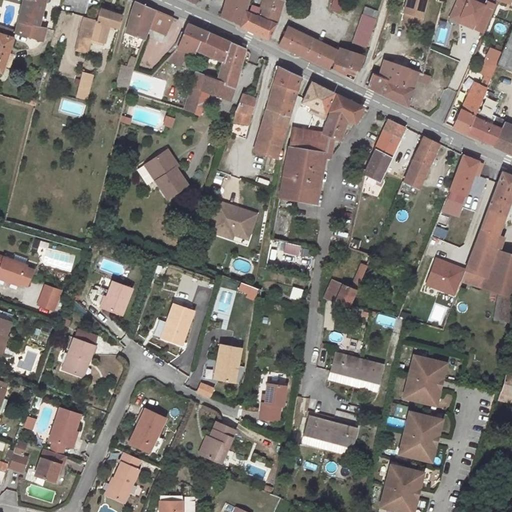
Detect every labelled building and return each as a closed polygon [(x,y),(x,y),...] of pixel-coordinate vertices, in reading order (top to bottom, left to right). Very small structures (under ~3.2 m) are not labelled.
[(23,0),(18,19),(37,25),(43,0),(23,0)] [(157,10),(135,0),(126,31),(146,39),(157,10)] [(247,0),(224,0),(222,8),(211,3),(209,10),(240,25),(244,10),(247,0)] [(246,10),(244,10),(240,25),(239,26),(268,40),(275,23),(282,0),(261,0),(257,14),(246,10)] [(248,0),(246,10),(257,14),(261,0),(248,0)] [(405,15),(403,23),(419,28),(426,0),(406,0),(403,14),(405,15)] [(477,24),(475,29),(484,33),(496,5),(487,1),(485,5),(472,0),(459,0),(453,14),(477,24)] [(99,8),(96,20),(91,38),(104,41),(109,25),(119,28),(122,15),(99,8)] [(362,15),(355,34),(368,39),(375,19),(362,15)] [(91,38),(96,20),(84,17),(80,34),(91,38)] [(45,28),(37,25),(18,19),(15,31),(0,25),(0,70),(1,71),(12,38),(35,45),(38,39),(41,40),(45,28)] [(207,32),(186,23),(179,46),(187,49),(195,52),(196,48),(198,42),(203,43),(207,32)] [(288,27),(279,45),(329,68),(335,51),(288,27)] [(511,27),(500,54),(495,67),(511,73),(511,27)] [(198,42),(196,48),(223,56),(228,42),(207,32),(203,43),(198,42)] [(91,38),(80,34),(76,49),(87,52),(91,38)] [(368,39),(355,34),(352,44),(365,48),(368,39)] [(228,42),(223,56),(218,70),(235,77),(244,49),(244,48),(228,41),(228,42)] [(179,46),(168,59),(182,64),(187,49),(179,46)] [(358,71),(363,56),(339,48),(332,70),(341,74),(345,66),(358,71)] [(495,67),(500,54),(490,50),(479,74),(490,79),(495,67)] [(133,57),(130,66),(136,68),(139,59),(133,57)] [(408,70),(383,62),(379,76),(372,74),(367,87),(382,94),(387,80),(403,85),(408,70)] [(299,76),(273,63),(258,123),(284,130),(291,105),(299,76)] [(135,69),(123,66),(119,79),(130,83),(135,70),(135,69)] [(235,77),(218,70),(215,79),(233,87),(235,77)] [(387,80),(382,94),(407,106),(408,106),(414,82),(417,74),(417,73),(408,70),(403,85),(387,80)] [(92,74),(83,71),(79,84),(87,86),(88,87),(92,74)] [(194,113),(199,98),(201,88),(205,75),(196,71),(184,110),(194,113)] [(417,74),(414,82),(427,86),(429,77),(417,74)] [(233,87),(215,79),(205,75),(201,88),(206,90),(229,99),(233,87)] [(130,83),(119,79),(118,86),(128,89),(129,88),(130,83)] [(323,115),(333,93),(311,82),(301,104),(323,115)] [(87,86),(79,84),(76,96),(85,98),(87,86)] [(476,84),(474,87),(469,99),(467,98),(453,128),(466,134),(477,110),(486,89),(476,84)] [(235,104),(230,120),(243,124),(251,98),(241,94),(235,104)] [(328,114),(327,118),(321,134),(320,136),(325,137),(321,153),(306,150),(287,146),(283,170),(279,195),(316,202),(325,157),(329,158),(333,140),(338,141),(347,121),(355,124),(363,107),(337,94),(327,113),(328,114)] [(203,100),(199,98),(194,113),(200,114),(203,100)] [(477,110),(466,134),(493,145),(501,129),(492,125),(495,118),(477,110)] [(171,128),(175,118),(166,115),(163,124),(171,128)] [(400,138),(405,127),(387,119),(384,124),(382,123),(378,131),(382,132),(382,130),(400,138)] [(511,132),(511,125),(504,122),(501,129),(493,145),(503,150),(511,132)] [(233,123),(231,134),(245,137),(247,126),(233,123)] [(258,123),(251,149),(278,157),(280,146),(285,131),(284,130),(258,123)] [(287,146),(306,150),(310,132),(291,129),(287,146)] [(382,130),(382,132),(369,162),(367,166),(364,175),(379,185),(400,138),(382,130)] [(320,136),(321,134),(310,132),(306,150),(321,153),(325,137),(320,136)] [(511,153),(511,132),(503,150),(511,153)] [(439,143),(423,136),(405,182),(420,189),(439,143)] [(168,149),(163,152),(172,165),(174,164),(176,167),(179,165),(168,149)] [(163,152),(145,164),(168,198),(188,184),(176,167),(174,164),(172,165),(163,152)] [(479,175),(483,163),(463,155),(448,193),(446,198),(461,204),(463,196),(465,197),(474,174),(479,175)] [(466,270),(461,281),(482,287),(494,253),(498,234),(511,197),(511,175),(503,172),(466,270)] [(446,199),(443,208),(449,210),(452,201),(446,199)] [(256,217),(217,202),(206,232),(228,240),(232,230),(249,236),(256,217)] [(276,208),(270,239),(287,243),(294,211),(276,208)] [(440,215),(438,224),(446,226),(448,217),(440,215)] [(232,230),(228,240),(231,241),(233,236),(247,242),(249,236),(232,230)] [(346,259),(359,264),(363,253),(349,247),(346,259)] [(355,307),(375,257),(363,253),(359,264),(361,264),(351,288),(329,280),(322,295),(343,304),(355,307)] [(499,292),(511,296),(511,255),(494,253),(482,287),(499,292)] [(27,262),(4,254),(0,263),(0,274),(20,282),(21,280),(28,282),(33,267),(26,265),(27,262)] [(461,281),(466,270),(436,258),(426,284),(456,295),(461,281)] [(132,288),(112,280),(103,308),(123,315),(132,288)] [(47,281),(46,286),(60,291),(62,286),(47,281)] [(258,288),(241,281),(239,288),(248,292),(246,295),(254,298),(258,288)] [(55,307),(60,291),(46,286),(40,302),(55,307)] [(289,298),(301,301),(304,289),(292,286),(289,298)] [(511,296),(499,292),(493,319),(511,324),(511,320),(511,296)] [(194,310),(173,302),(166,322),(169,323),(164,338),(182,344),(194,310)] [(331,330),(335,306),(327,304),(323,329),(331,330)] [(11,318),(0,314),(0,349),(3,342),(6,343),(10,333),(7,331),(11,318)] [(97,337),(76,330),(73,338),(94,345),(97,337)] [(94,345),(73,338),(62,370),(79,376),(85,359),(88,360),(89,361),(94,345)] [(235,382),(238,366),(241,348),(220,344),(217,362),(219,362),(216,380),(234,383),(235,382)] [(384,365),(335,354),(331,373),(380,384),(384,365)] [(410,393),(408,399),(430,405),(431,400),(437,401),(440,390),(438,390),(439,387),(429,385),(429,384),(423,382),(422,383),(419,383),(420,376),(440,381),(441,379),(442,379),(445,368),(439,366),(440,362),(419,357),(417,363),(412,361),(410,369),(411,369),(408,384),(406,384),(404,392),(410,393)] [(82,377),(88,360),(85,359),(79,376),(82,377)] [(244,367),(238,366),(235,382),(238,383),(242,374),(244,367)] [(511,401),(511,377),(503,375),(497,399),(511,403),(511,401)] [(438,390),(440,390),(442,379),(441,379),(440,381),(420,376),(419,383),(422,383),(423,382),(429,384),(429,385),(439,387),(438,390)] [(200,384),(197,392),(210,397),(213,389),(200,384)] [(285,386),(267,384),(266,395),(265,403),(262,403),(260,419),(278,421),(280,406),(283,406),(285,386)] [(67,446),(67,445),(72,430),(75,431),(80,414),(59,407),(48,440),(53,441),(64,445),(67,446)] [(164,417),(143,408),(135,426),(139,427),(131,445),(148,452),(155,436),(164,417)] [(337,411),(336,417),(355,421),(356,415),(337,411)] [(405,450),(404,456),(425,461),(426,456),(432,458),(435,447),(433,446),(434,444),(424,441),(425,440),(418,438),(417,440),(414,439),(416,433),(435,438),(436,435),(438,435),(440,424),(434,423),(435,418),(414,413),(413,419),(407,418),(405,425),(407,426),(403,441),(401,441),(400,448),(405,450)] [(24,427),(32,430),(36,419),(28,415),(24,427)] [(355,429),(308,418),(304,435),(351,447),(355,429)] [(214,422),(207,437),(200,455),(219,464),(233,430),(214,422)] [(77,431),(75,431),(72,430),(67,445),(72,446),(77,431)] [(433,446),(435,447),(438,435),(436,435),(435,438),(416,433),(414,439),(417,440),(418,438),(425,440),(424,441),(434,444),(433,446)] [(197,454),(200,455),(207,437),(204,435),(197,454)] [(163,439),(155,436),(148,452),(155,455),(163,439)] [(26,443),(17,440),(15,443),(7,466),(22,471),(27,456),(22,455),(26,443)] [(53,441),(50,451),(62,454),(64,445),(53,441)] [(62,454),(50,451),(42,448),(34,475),(54,481),(57,472),(59,465),(62,465),(65,455),(62,454)] [(139,459),(123,452),(119,462),(121,462),(106,494),(124,503),(139,470),(135,469),(139,459)] [(303,469),(314,471),(315,465),(305,462),(303,469)] [(393,472),(388,471),(386,478),(387,478),(383,494),(382,494),(380,501),(386,502),(384,509),(398,511),(405,511),(407,509),(413,511),(415,500),(414,499),(414,497),(405,494),(405,493),(398,491),(398,493),(395,492),(396,486),(416,490),(417,488),(418,488),(421,477),(415,476),(416,471),(395,466),(393,472)] [(414,499),(415,500),(418,488),(417,488),(416,490),(396,486),(395,492),(398,493),(398,491),(405,493),(405,494),(414,497),(414,499)] [(193,511),(193,502),(180,502),(180,511),(176,511),(176,502),(161,502),(161,511),(158,511),(193,511)]
